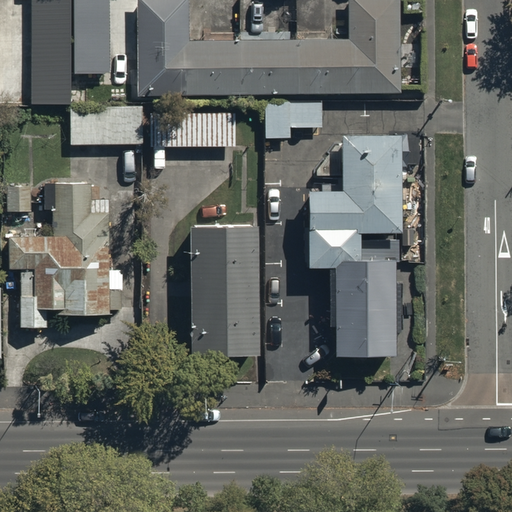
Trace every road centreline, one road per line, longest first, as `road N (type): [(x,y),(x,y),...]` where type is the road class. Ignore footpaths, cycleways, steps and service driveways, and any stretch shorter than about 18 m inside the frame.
road 1 (primary): [(0,461),(496,456)]
road 2 (residential): [(494,0),(496,456)]
